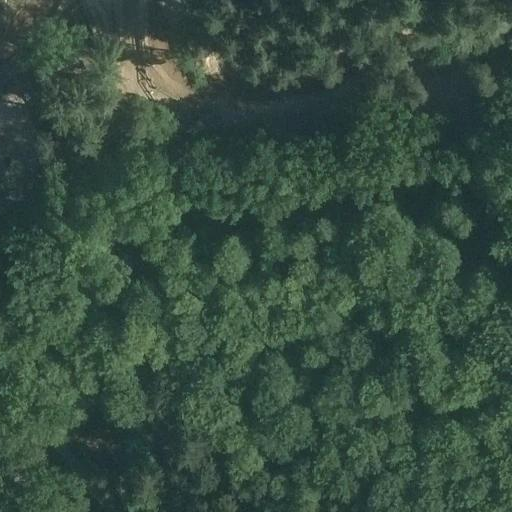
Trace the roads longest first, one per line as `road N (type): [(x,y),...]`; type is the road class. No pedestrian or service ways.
road 1 (track): [(511,53),(169,141),(76,146),(0,219)]
road 2 (track): [(4,444),(119,391),(210,331),(511,288)]
road 3 (track): [(76,146),(111,105),(135,53),(167,35)]
